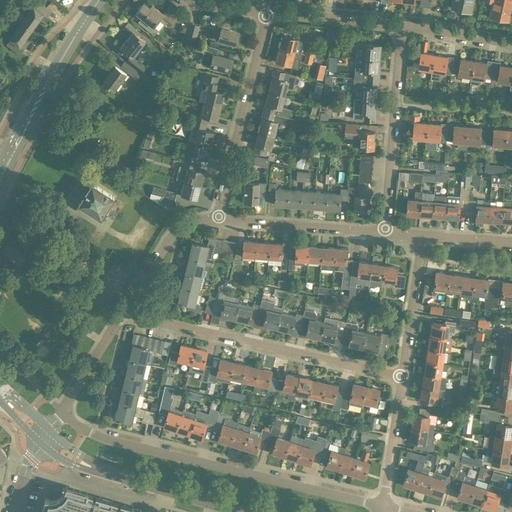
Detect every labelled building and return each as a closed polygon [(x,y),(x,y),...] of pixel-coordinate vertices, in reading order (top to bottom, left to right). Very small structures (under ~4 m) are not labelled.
[(453,0),(451,8),(462,11),(464,2),(463,2),(463,0),(453,0)] [(473,0),(463,0),(463,2),(464,2),(462,11),(470,12),(473,0)] [(489,16),(500,19),(503,8),(502,7),(503,2),(505,3),(505,0),(484,0),(484,1),(493,3),(489,16)] [(511,0),(505,0),(505,3),(503,2),(502,7),(503,8),(500,19),(509,21),(511,8),(511,7),(511,0)] [(38,1),(23,23),(32,30),(39,19),(44,23),(52,11),(38,1)] [(159,31),(166,23),(169,26),(175,19),(165,11),(163,14),(152,5),(150,8),(145,3),(137,12),(142,16),(138,22),(154,35),(158,30),(159,31)] [(32,30),(23,23),(7,45),(21,55),(28,44),(24,41),(32,30)] [(199,26),(188,23),(183,38),(195,42),(199,26)] [(223,23),(221,27),(218,41),(235,46),(239,32),(229,30),(231,25),(223,23)] [(125,62),(140,74),(146,67),(132,57),(144,41),(133,32),(135,30),(128,24),(123,29),(130,34),(119,48),(130,56),(125,62)] [(284,35),(280,48),(299,53),(300,48),(302,47),(303,45),(303,43),(302,42),(298,41),(298,39),(284,35)] [(331,53),(338,54),(339,42),(332,41),(331,53)] [(418,69),(431,71),(434,54),(426,53),(427,42),(422,41),(419,58),(413,57),(412,66),(418,67),(418,69)] [(365,44),(364,58),(380,60),(381,46),(365,44)] [(201,66),(209,68),(229,73),(232,60),(216,55),(218,49),(204,46),(203,52),(204,53),(201,66)] [(302,54),(299,53),(280,48),(276,62),(290,66),(299,69),(301,58),(302,58),(303,55),(302,55),(302,54)] [(307,48),(305,55),(313,57),(313,56),(314,51),(314,50),(307,48)] [(177,53),(173,60),(179,63),(183,56),(177,53)] [(447,56),(434,54),(431,71),(445,73),(446,66),(453,67),(454,61),(447,60),(447,56)] [(305,55),(304,62),(311,64),(313,57),(305,55)] [(380,60),(364,58),(363,72),(364,72),(363,79),(378,80),(380,60)] [(460,62),(454,61),(453,67),(459,68),(457,75),(471,78),(474,60),(460,58),(460,62)] [(140,74),(125,62),(125,63),(124,61),(120,66),(112,60),(106,67),(112,71),(103,82),(114,90),(127,72),(136,80),(140,74)] [(474,60),(471,78),(470,84),(478,85),(480,84),(481,79),(484,80),(485,72),(492,73),(494,63),(487,61),(487,63),(474,60)] [(500,64),(494,63),(492,73),(498,74),(497,82),(511,84),(511,75),(511,66),(500,65),(500,64)] [(270,92),(284,96),(287,82),(285,81),(287,72),(275,69),(272,80),(273,80),(270,92)] [(204,102),(220,107),(224,93),(215,91),(218,77),(205,73),(201,88),(207,89),(204,102)] [(378,80),(363,79),(355,78),(354,90),(362,90),(361,100),(376,101),(378,80)] [(318,101),(320,93),(310,91),(308,99),(318,101)] [(266,105),(264,112),(279,116),(284,96),(270,92),(266,105)] [(376,101),(361,100),(355,99),(354,119),(374,120),(376,101)] [(190,120),(193,121),(206,124),(208,117),(217,120),(220,107),(204,102),(201,115),(192,113),(190,120)] [(312,104),(310,113),(316,115),(318,106),(312,104)] [(287,118),(279,116),(264,112),(262,119),(259,132),(274,135),(277,123),(285,125),(287,118)] [(413,139),(426,140),(428,123),(419,122),(420,116),(414,115),(408,115),(407,124),(414,124),(413,139)] [(197,129),(194,142),(211,146),(214,133),(204,130),(206,124),(193,121),(192,127),(197,129)] [(448,124),(428,123),(426,140),(426,146),(433,147),(434,140),(440,141),(440,138),(447,139),(448,124)] [(344,138),(353,139),(360,140),(359,147),(373,149),(373,142),(372,142),(373,133),(360,132),(360,133),(358,133),(358,125),(345,124),(344,138)] [(467,126),(448,124),(447,139),(453,139),(453,142),(457,142),(457,149),(465,149),(466,143),(467,126)] [(481,127),(467,126),(466,143),(479,144),(479,142),(486,142),(487,129),(481,129),(481,127)] [(494,130),(487,129),(486,142),(492,143),(492,145),(497,146),(497,150),(503,151),(504,146),(506,146),(507,129),(494,128),(494,130)] [(270,149),(274,135),(259,132),(256,145),(255,145),(253,152),(265,155),(267,148),(270,149)] [(186,148),(183,160),(196,163),(198,157),(207,159),(211,146),(194,142),(192,149),(186,148)] [(141,149),(138,160),(144,162),(145,156),(146,157),(152,158),(153,153),(141,149)] [(266,167),(268,160),(255,156),(253,164),(266,167)] [(176,179),(184,181),(200,185),(204,172),(194,170),(196,163),(183,160),(182,167),(179,166),(176,179)] [(297,160),(296,166),(308,169),(309,163),(299,160),(297,160)] [(435,161),(434,169),(443,170),(444,162),(435,161)] [(476,162),(475,171),(483,172),(484,163),(476,162)] [(492,173),(493,165),(485,165),(484,172),(492,173)] [(437,170),(436,182),(448,183),(449,171),(437,170)] [(410,172),(410,173),(409,182),(421,183),(422,173),(410,172)] [(473,173),(472,181),(472,185),(479,185),(480,173),(473,173)] [(372,183),(372,176),(360,175),(359,182),(372,183)] [(499,186),(505,187),(505,180),(504,179),(504,176),(493,175),(492,179),(500,180),(499,186)] [(136,185),(138,178),(130,176),(129,183),(136,185)] [(197,198),(200,185),(184,181),(182,188),(179,187),(176,189),(175,193),(153,187),(152,194),(162,197),(159,203),(172,212),(176,205),(175,200),(176,193),(197,198)] [(92,183),(79,203),(100,218),(101,217),(103,218),(110,208),(107,207),(114,197),(92,183)] [(265,197),(266,190),(267,183),(259,183),(259,184),(245,183),(244,202),(257,204),(258,196),(265,197)] [(275,205),(287,206),(288,190),(276,189),(276,184),(269,184),(269,194),(276,195),(275,205)] [(348,186),(348,189),(347,196),(354,196),(353,211),(365,212),(366,202),(368,202),(370,186),(358,185),(358,187),(348,186)] [(465,210),(466,200),(469,200),(470,188),(460,187),(459,197),(448,196),(446,218),(459,219),(460,210),(465,210)] [(347,200),(347,196),(348,189),(341,189),(340,194),(327,193),(326,209),(339,210),(340,199),(347,200)] [(301,191),(288,190),(287,206),(300,207),(301,191)] [(314,192),(301,191),(300,207),(313,208),(314,192)] [(420,216),(421,201),(422,191),(414,191),(414,200),(407,200),(406,215),(420,216)] [(433,217),(435,195),(434,195),(434,202),(427,201),(428,192),(422,191),(421,201),(420,216),(433,217)] [(327,193),(314,192),(313,208),(326,209),(327,193)] [(435,195),(433,217),(446,218),(448,196),(435,195)] [(489,221),(490,206),(477,205),(477,201),(472,200),(471,210),(471,211),(476,211),(476,220),(489,221)] [(490,206),(489,221),(502,222),(503,202),(495,201),(495,203),(490,202),(490,206)] [(511,222),(511,207),(511,202),(503,202),(502,222),(511,222)] [(220,250),(222,240),(216,238),(214,245),(213,250),(220,251),(220,250)] [(220,250),(220,251),(226,253),(229,241),(222,240),(220,250)] [(229,241),(226,253),(233,254),(235,243),(229,241)] [(242,255),(255,257),(256,242),(243,241),(242,249),(237,249),(233,264),(241,265),(242,255)] [(269,243),(268,262),(268,263),(280,264),(280,269),(287,269),(289,242),(282,241),(282,244),(269,243)] [(269,243),(256,242),(255,257),(255,260),(268,262),(269,243)] [(307,265),(308,261),(309,246),(296,245),(296,242),(291,242),(288,269),(294,270),(295,264),(307,265)] [(211,263),(213,263),(214,258),(212,257),(213,250),(214,245),(208,243),(207,246),(192,243),(190,254),(187,253),(186,257),(211,263)] [(321,247),(309,246),(308,261),(320,262),(321,247)] [(335,248),(321,247),(320,262),(320,269),(333,270),(335,248)] [(350,289),(350,286),(352,269),(353,261),(347,260),(348,249),(335,248),(333,270),(343,271),(341,288),(350,289)] [(188,261),(185,272),(202,276),(204,265),(206,265),(207,267),(211,268),(212,263),(211,263),(186,257),(185,261),(188,261)] [(358,270),(352,269),(350,286),(357,287),(358,277),(364,277),(363,284),(369,285),(372,264),(359,262),(358,270)] [(372,264),(369,285),(377,287),(377,285),(382,286),(383,280),(385,266),(372,264)] [(398,268),(385,266),(383,280),(396,282),(395,286),(405,287),(406,275),(397,274),(398,268)] [(180,282),(179,286),(201,291),(202,291),(205,277),(202,276),(185,272),(183,283),(180,282)] [(446,294),(446,293),(449,274),(436,272),(435,278),(427,277),(426,284),(429,284),(428,287),(434,288),(433,293),(446,294)] [(462,276),(449,274),(446,293),(452,294),(452,290),(460,291),(462,276)] [(462,276),(460,291),(459,296),(466,297),(466,298),(472,299),(475,278),(462,276)] [(488,279),(475,278),(472,299),(479,300),(479,294),(486,295),(484,309),(492,310),(492,307),(495,279),(488,278),(488,279)] [(503,280),(495,279),(492,307),(497,308),(499,296),(507,297),(506,305),(511,306),(511,282),(503,281),(503,280)] [(200,295),(201,291),(179,286),(179,289),(181,290),(178,302),(189,304),(187,310),(199,312),(200,306),(198,303),(195,302),(197,294),(200,295)] [(332,288),(318,286),(318,293),(324,293),(325,297),(331,298),(332,288)] [(220,316),(234,319),(238,304),(239,298),(226,295),(227,293),(219,291),(216,303),(215,303),(212,312),(220,314),(220,316)] [(205,312),(212,313),(214,302),(216,302),(218,296),(209,294),(208,300),(207,300),(205,312)] [(252,307),(238,304),(234,319),(243,321),(242,322),(249,325),(255,327),(260,304),(253,303),(252,307)] [(267,306),(260,304),(255,327),(262,328),(269,328),(270,327),(277,329),(280,313),(266,310),(267,306)] [(430,306),(430,313),(441,314),(442,307),(430,306)] [(444,315),(457,316),(457,309),(445,308),(444,315)] [(304,309),(303,314),(300,327),(306,329),(305,335),(319,338),(323,323),(316,321),(317,315),(315,311),(304,309)] [(457,309),(457,316),(470,318),(470,311),(457,309)] [(295,317),(280,313),(277,329),(291,332),(293,325),(300,327),(303,314),(296,313),(295,317)] [(323,323),(319,338),(334,342),(336,335),(343,337),(346,321),(325,316),(323,323)] [(460,319),(459,326),(475,328),(476,321),(460,319)] [(430,335),(450,338),(451,332),(454,333),(455,322),(445,320),(445,325),(432,323),(430,335)] [(357,323),(346,321),(343,337),(350,339),(348,345),(363,348),(366,333),(358,331),(359,326),(357,323)] [(506,343),(511,344),(511,331),(507,330),(506,337),(499,336),(499,342),(506,343)] [(134,333),(131,345),(137,346),(140,334),(134,333)] [(381,336),(366,333),(363,348),(377,351),(376,352),(383,354),(386,342),(396,344),(398,338),(387,336),(388,334),(381,333),(381,336)] [(146,336),(140,334),(137,346),(143,348),(146,336)] [(430,335),(428,348),(444,351),(450,352),(452,339),(450,338),(430,335)] [(152,337),(146,336),(143,348),(149,349),(152,337)] [(159,339),(152,337),(149,349),(156,351),(159,339)] [(165,340),(159,339),(156,351),(162,353),(165,340)] [(474,352),(480,353),(484,354),(485,346),(481,346),(482,340),(476,339),(474,352)] [(129,360),(146,364),(149,349),(143,348),(137,346),(131,345),(130,349),(132,350),(129,360)] [(177,360),(191,363),(194,348),(181,345),(179,352),(171,350),(168,362),(177,364),(177,360)] [(191,363),(189,370),(202,373),(200,380),(207,381),(208,379),(211,366),(204,365),(207,351),(194,348),(191,363)] [(428,348),(426,361),(442,364),(444,351),(428,348)] [(497,356),(496,368),(511,370),(511,357),(504,356),(497,356)] [(211,366),(208,379),(216,381),(216,379),(228,382),(229,377),(230,377),(234,362),(220,359),(218,368),(211,366)] [(124,371),(123,375),(142,379),(142,378),(145,379),(149,365),(146,364),(129,360),(126,372),(124,371)] [(426,361),(424,374),(440,377),(441,370),(447,371),(448,365),(442,364),(426,361)] [(246,365),(234,362),(230,377),(243,380),(246,365)] [(259,368),(246,365),(243,380),(256,383),(259,368)] [(167,384),(169,376),(172,377),(174,368),(167,366),(163,383),(167,384)] [(267,394),(274,396),(278,379),(271,377),(272,371),(259,368),(256,383),(254,391),(260,393),(261,384),(269,386),(267,394)] [(501,376),(500,382),(511,383),(511,370),(496,368),(493,368),(492,375),(501,376)] [(285,381),(278,379),(274,396),(281,397),(283,389),(289,391),(287,399),(294,401),(296,392),(299,377),(287,374),(285,381)] [(424,374),(423,387),(445,391),(445,390),(438,389),(440,377),(424,374)] [(121,386),(120,389),(139,393),(142,379),(123,375),(123,378),(125,378),(123,387),(121,386)] [(312,380),(299,377),(296,392),(309,395),(312,380)] [(325,383),(312,380),(309,395),(322,398),(325,383)] [(207,382),(205,392),(212,393),(214,383),(207,382)] [(511,383),(500,382),(498,395),(511,396),(511,383)] [(339,412),(340,408),(344,392),(337,390),(338,386),(325,383),(322,398),(334,401),(332,410),(339,412)] [(351,394),(344,392),(340,408),(348,410),(350,399),(363,402),(367,387),(354,384),(351,394)] [(164,386),(163,392),(161,399),(169,401),(174,388),(164,386)] [(367,387),(363,402),(363,404),(379,408),(382,396),(378,395),(379,390),(367,387)] [(443,403),(445,391),(423,387),(421,400),(431,402),(429,409),(445,412),(446,403),(443,403)] [(117,400),(117,404),(135,408),(139,393),(120,389),(119,392),(121,393),(119,401),(117,400)] [(226,397),(238,400),(240,393),(228,390),(226,397)] [(192,392),(190,397),(199,400),(201,394),(192,392)] [(511,410),(511,408),(511,396),(498,395),(497,408),(511,410)] [(155,413),(135,408),(117,404),(116,407),(118,408),(115,419),(132,423),(134,415),(143,417),(142,420),(146,421),(146,422),(153,424),(155,413)] [(306,408),(304,415),(315,417),(316,413),(311,412),(311,409),(306,408)] [(447,418),(448,412),(445,412),(429,409),(428,415),(447,418)] [(163,427),(176,431),(181,415),(168,411),(163,427)] [(206,424),(193,419),(188,435),(201,439),(205,427),(213,430),(218,413),(213,412),(212,416),(209,415),(206,424)] [(218,413),(213,430),(220,432),(218,440),(230,444),(238,422),(226,418),(227,416),(218,413)] [(427,430),(431,431),(434,431),(435,425),(428,423),(429,417),(414,414),(412,428),(427,430)] [(492,436),(511,438),(511,427),(511,425),(506,425),(507,417),(499,416),(486,414),(485,422),(494,423),(492,436)] [(193,419),(181,415),(176,431),(188,435),(193,419)] [(249,426),(238,422),(230,444),(243,448),(247,433),(249,426)] [(273,425),(271,431),(267,443),(274,445),(272,453),(285,457),(290,441),(278,438),(281,427),(273,425)] [(429,443),(431,431),(427,430),(412,428),(410,441),(425,443),(429,443)] [(260,437),(247,433),(243,448),(255,452),(259,440),(267,443),(271,431),(262,429),(260,437)] [(361,437),(363,437),(362,442),(368,443),(369,438),(377,440),(378,434),(363,431),(361,437)] [(488,449),(494,450),(509,452),(511,438),(492,436),(490,436),(488,449)] [(315,449),(302,445),(297,461),(310,465),(313,454),(321,456),(326,440),(318,437),(315,449)] [(332,442),(326,440),(321,456),(328,459),(326,466),(339,470),(344,455),(346,448),(340,446),(338,453),(329,450),(332,442)] [(302,445),(290,441),(285,457),(297,461),(302,445)] [(361,460),(356,459),(352,474),(364,478),(369,463),(367,462),(370,453),(364,450),(361,460)] [(408,468),(403,484),(415,488),(422,466),(426,455),(407,450),(406,456),(419,460),(415,471),(408,468)] [(507,465),(509,452),(494,450),(492,463),(507,465)] [(457,461),(459,455),(448,452),(446,458),(455,460),(457,461)] [(356,459),(344,455),(339,470),(352,474),(356,459)] [(462,455),(460,462),(471,464),(473,458),(462,455)] [(422,466),(415,488),(428,492),(433,476),(428,475),(429,471),(430,468),(422,466)] [(433,476),(428,492),(440,496),(443,487),(451,489),(457,470),(458,470),(458,468),(451,466),(448,477),(434,472),(433,476)] [(457,470),(451,489),(458,492),(457,496),(470,501),(475,485),(463,481),(465,473),(458,470),(457,470)] [(495,473),(493,479),(504,481),(505,475),(495,473)] [(475,485),(470,501),(482,505),(487,489),(489,484),(477,480),(475,485)] [(487,489),(482,505),(495,509),(497,501),(500,502),(504,489),(489,484),(490,483),(489,483),(489,484),(487,489)] [(148,511),(149,511),(94,495),(66,487),(64,491),(58,489),(51,492),(49,499),(45,498),(40,511),(148,511)]
